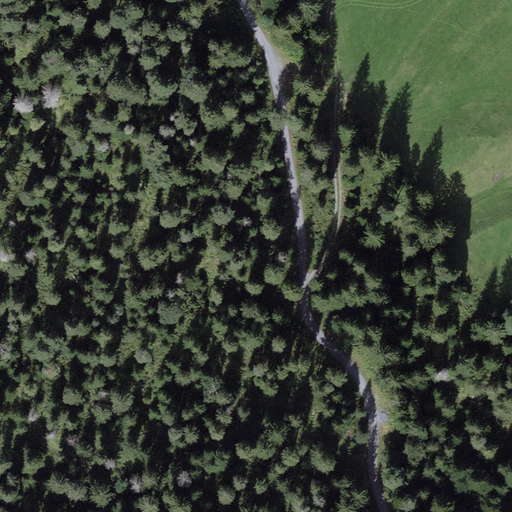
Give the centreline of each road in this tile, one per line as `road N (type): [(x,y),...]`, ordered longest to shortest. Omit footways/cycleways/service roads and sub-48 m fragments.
road 1 (track): [(384,511),(372,473),(372,410),(358,376),(307,316),(272,64),(241,0)]
road 2 (track): [(303,285),(329,249),(336,221),(333,0)]
